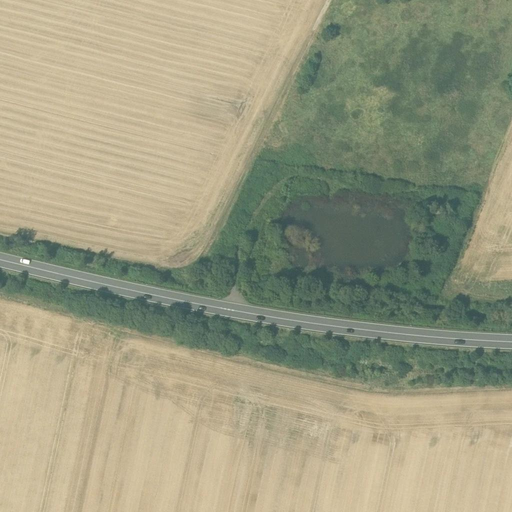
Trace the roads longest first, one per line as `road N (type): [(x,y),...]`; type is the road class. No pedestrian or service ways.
road 1 (track): [(511,385),(381,390),(0,292)]
road 2 (track): [(329,0),(195,273)]
road 3 (primary): [(227,310),(511,342)]
road 4 (track): [(511,305),(446,295),(511,119)]
road 5 (primary): [(0,260),(227,310)]
